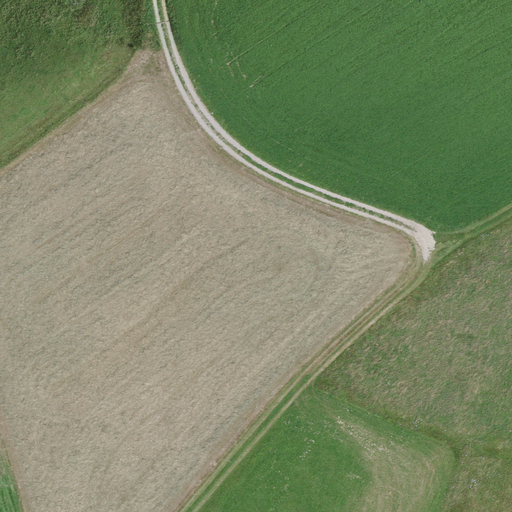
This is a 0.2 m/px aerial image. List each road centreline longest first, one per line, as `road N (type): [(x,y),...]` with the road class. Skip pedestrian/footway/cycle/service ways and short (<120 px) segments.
road 1 (track): [(511,203),(390,286),(280,395),(180,511)]
road 2 (track): [(156,0),(167,59),(212,139),(267,175),(408,233),(430,258)]
